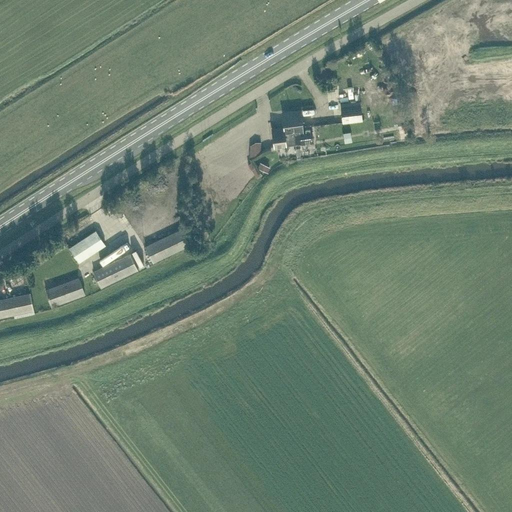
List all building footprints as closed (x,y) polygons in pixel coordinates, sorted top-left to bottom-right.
[(448,0),(444,3),(451,15),(457,12),(449,0),(448,0)] [(349,61),(343,63),(340,58),(330,63),(334,70),(341,67),(343,72),(352,68),(349,61)] [(402,67),(395,69),(399,81),(406,78),(402,67)] [(415,91),(416,108),(424,108),(423,91),(415,91)] [(433,96),(433,110),(451,109),(451,95),(433,96)] [(469,100),(468,108),(476,108),(476,100),(469,100)] [(360,105),(341,107),(343,121),(362,119),(360,105)] [(304,121),(302,121),(301,110),(290,111),(294,145),(314,142),(312,125),(305,126),(304,121)] [(275,148),(294,145),(290,111),(282,112),(284,125),(272,127),(272,132),(275,148)] [(400,112),(392,114),(394,123),(397,122),(397,125),(402,124),(400,112)] [(305,154),(336,148),(335,140),(303,145),(305,154)] [(260,141),(249,141),(249,153),(260,153),(260,141)] [(259,161),(257,167),(266,172),(269,166),(259,161)] [(152,263),(190,245),(182,229),(144,247),(152,263)] [(105,245),(104,243),(96,230),(82,239),(92,254),(105,245)] [(78,262),(92,254),(82,239),(69,247),(78,262)] [(101,288),(138,270),(130,253),(93,271),(101,288)] [(51,307),(84,294),(78,278),(45,290),(51,307)] [(0,317),(33,310),(30,293),(0,299),(0,317)]
